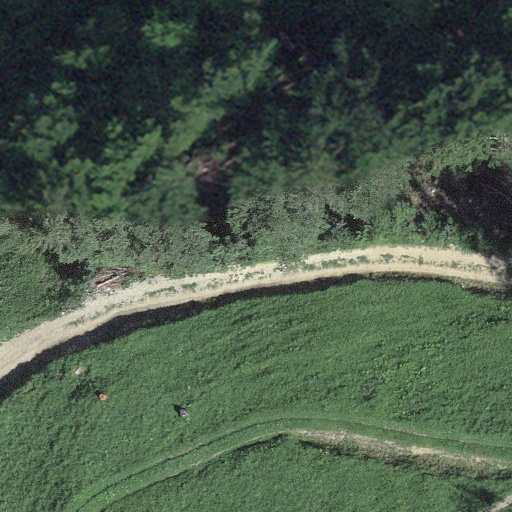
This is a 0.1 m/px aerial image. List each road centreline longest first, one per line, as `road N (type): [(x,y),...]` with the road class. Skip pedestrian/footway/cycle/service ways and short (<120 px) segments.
road 1 (track): [(0,362),(119,299),(338,260),(511,268)]
road 2 (track): [(87,511),(249,434),(302,425),(511,456)]
